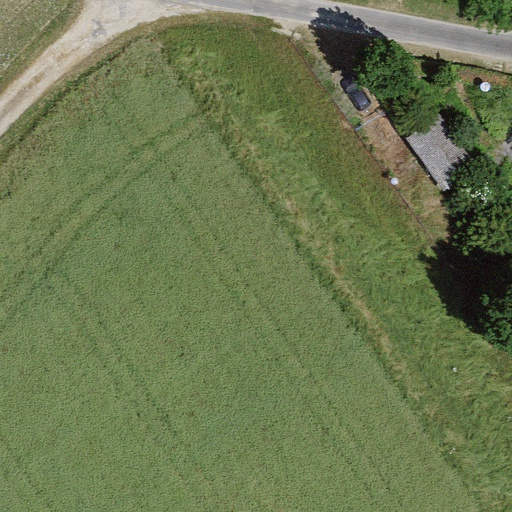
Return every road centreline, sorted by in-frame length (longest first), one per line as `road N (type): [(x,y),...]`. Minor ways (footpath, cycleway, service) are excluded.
road 1 (unclassified): [(511,47),(240,0)]
road 2 (track): [(104,0),(0,128)]
